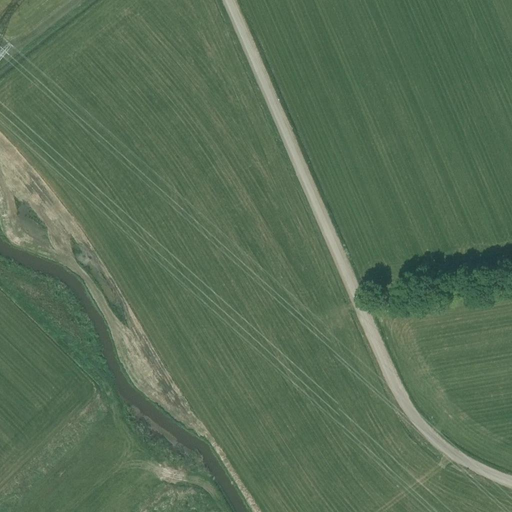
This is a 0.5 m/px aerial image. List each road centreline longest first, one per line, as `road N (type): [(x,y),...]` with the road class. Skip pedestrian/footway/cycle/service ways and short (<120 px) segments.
road 1 (unclassified): [(511,486),(452,463),(393,405),(220,0)]
road 2 (track): [(511,272),(346,303)]
